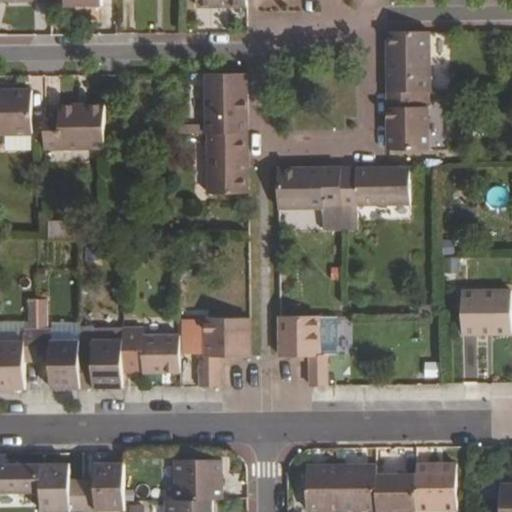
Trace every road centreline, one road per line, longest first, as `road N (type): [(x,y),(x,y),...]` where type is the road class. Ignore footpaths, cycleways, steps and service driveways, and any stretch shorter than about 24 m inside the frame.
road 1 (residential): [(259,47),(261,151),(368,148),(370,19)]
road 2 (residential): [(266,426),(0,432)]
road 3 (residential): [(259,47),(0,53)]
road 4 (residential): [(511,421),(266,426)]
road 5 (residential): [(511,16),(370,19)]
road 6 (residential): [(370,19),(280,22),(259,47)]
